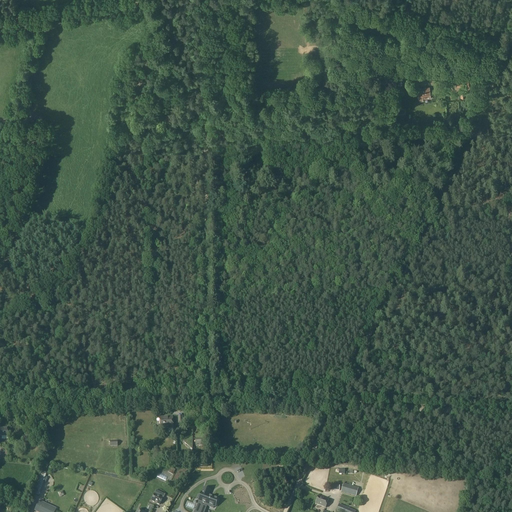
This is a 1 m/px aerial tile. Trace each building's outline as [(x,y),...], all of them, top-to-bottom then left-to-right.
[(456,81),(456,86),(456,87),(469,87),(469,79),(456,80),(456,81)] [(430,98),(429,88),(417,88),(418,99),(419,99),(419,101),(423,101),(423,99),(430,98)] [(173,428),(172,418),(160,419),(160,429),(168,428),(168,432),(173,431),(173,428)] [(196,435),(196,443),(206,443),(206,435),(196,435)] [(186,438),(184,442),(192,450),(192,437),(186,438)] [(40,475),(33,494),(39,496),(42,487),(45,477),(40,475)] [(341,492),(356,497),(359,488),(343,484),(341,492)] [(201,496),(199,495),(197,499),(199,500),(198,502),(200,503),(203,504),(203,503),(205,498),(207,498),(208,496),(210,491),(204,488),(202,493),(202,494),(201,495),(201,496)] [(154,494),(151,501),(159,505),(163,498),(164,494),(156,491),(155,494),(154,494)] [(205,498),(203,503),(208,504),(207,506),(213,508),(214,506),(215,506),(217,499),(211,497),(210,497),(208,496),(207,498),(205,498)] [(325,508),(328,500),(318,496),(315,504),(325,508)] [(340,499),(338,504),(345,507),(347,502),(340,499)] [(54,511),(56,509),(39,501),(35,510),(37,511),(36,511),(54,511)]
